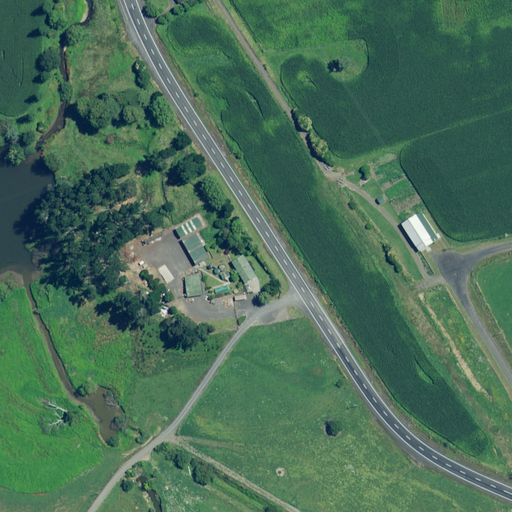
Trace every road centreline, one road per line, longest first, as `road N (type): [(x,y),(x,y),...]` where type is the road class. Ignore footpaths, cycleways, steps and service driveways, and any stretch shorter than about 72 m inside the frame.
road 1 (primary): [(131,0),(164,73),(383,410),(442,464),(511,494)]
road 2 (unclassified): [(511,381),(452,275),(470,257),(511,246)]
